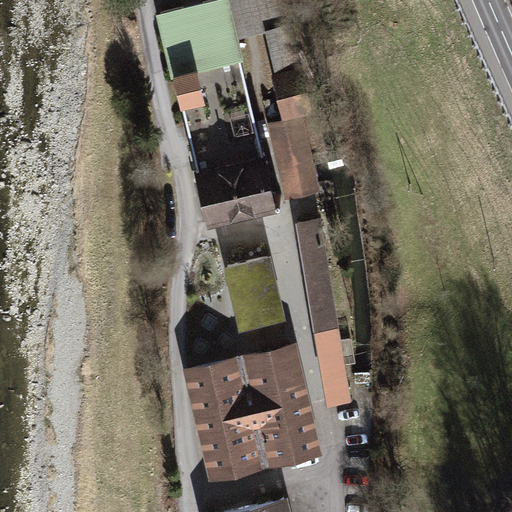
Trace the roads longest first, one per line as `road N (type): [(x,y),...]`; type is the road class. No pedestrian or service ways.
road 1 (track): [(184,243),(176,357),(188,503)]
road 2 (track): [(138,0),(184,243)]
road 3 (track): [(188,503),(309,482),(320,488),(326,511)]
